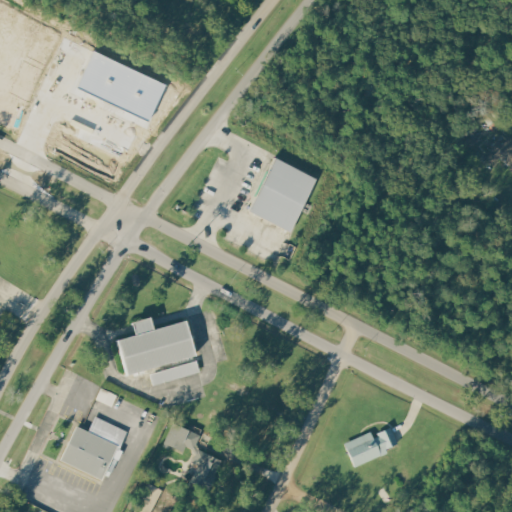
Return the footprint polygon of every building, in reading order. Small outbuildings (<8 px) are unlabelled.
[(97,45),(165,78),(147,116),(79,84),(97,45)] [(486,139),(477,148),(467,138),(476,129),(486,139)] [(485,158),(494,165),(502,156),(511,166),(510,168),(511,169),(511,135),(505,143),(502,140),(485,158)] [(318,178),(277,157),(249,211),(290,232),(318,178)] [(154,330),(150,318),(133,323),(136,335),(154,330)] [(194,355),(128,374),(118,340),(136,335),(154,330),(184,321),(194,355)] [(197,360),(200,371),(154,385),(151,374),(197,360)] [(76,424),(60,460),(102,480),(125,430),(96,416),(89,430),(76,424)] [(201,436),(173,424),(164,444),(184,453),(186,447),(194,451),(201,436)] [(370,430),(343,443),(356,468),(399,447),(390,427),(373,436),(370,430)] [(199,446),(193,461),(201,464),(193,483),(203,487),(206,481),(214,485),(225,457),(199,446)] [(150,483),(134,511),(151,511),(163,490),(150,483)]
